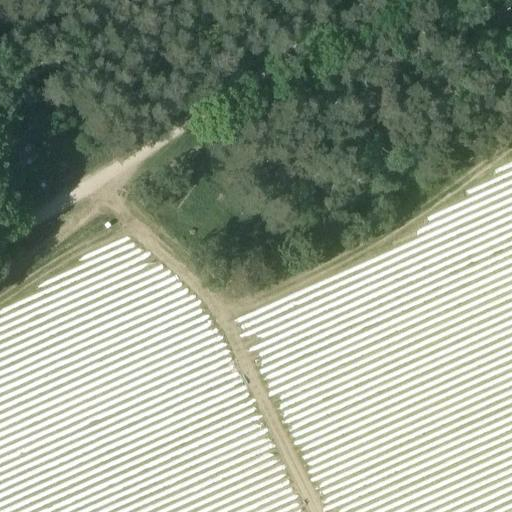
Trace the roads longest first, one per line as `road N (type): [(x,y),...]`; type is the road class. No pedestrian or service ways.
road 1 (track): [(0,272),(426,0)]
road 2 (track): [(0,238),(381,0)]
